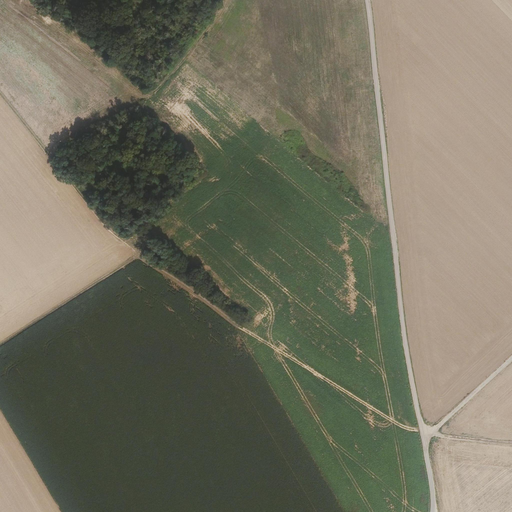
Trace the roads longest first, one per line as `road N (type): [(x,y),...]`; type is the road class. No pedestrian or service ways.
road 1 (unclassified): [(436,511),(400,308),(365,0)]
road 2 (unknown): [(137,254),(245,329),(420,430)]
road 3 (track): [(50,159),(108,109),(160,95),(221,0)]
road 4 (track): [(137,254),(0,345)]
